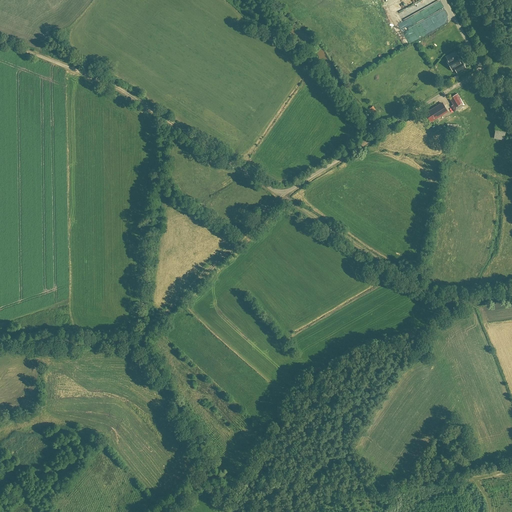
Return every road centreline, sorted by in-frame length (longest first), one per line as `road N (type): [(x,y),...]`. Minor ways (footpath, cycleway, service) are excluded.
road 1 (track): [(511,291),(435,299),(282,195),(146,339),(211,472),(230,489),(320,472),(380,482),(511,471)]
road 2 (track): [(0,36),(104,74),(282,195),(483,71)]
road 3 (track): [(146,339),(0,340)]
road 4 (unclassified): [(511,115),(445,0)]
